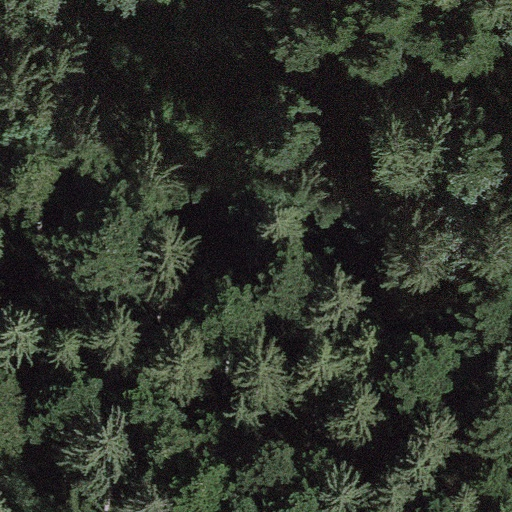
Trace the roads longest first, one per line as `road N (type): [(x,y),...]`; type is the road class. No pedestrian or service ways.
road 1 (track): [(174,35),(197,121),(254,209),(511,438)]
road 2 (track): [(0,201),(71,117),(218,0)]
